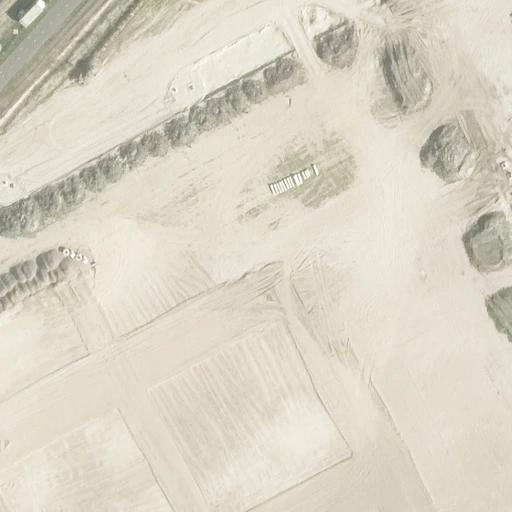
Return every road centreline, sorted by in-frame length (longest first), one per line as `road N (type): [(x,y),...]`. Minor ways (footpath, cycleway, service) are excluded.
road 1 (residential): [(0,463),(300,302)]
road 2 (residential): [(183,93),(300,302)]
road 3 (residential): [(300,302),(511,189)]
road 4 (residential): [(300,302),(410,508)]
road 5 (residential): [(183,93),(358,0)]
road 6 (residential): [(13,184),(183,93)]
road 7 (residential): [(422,0),(511,162)]
